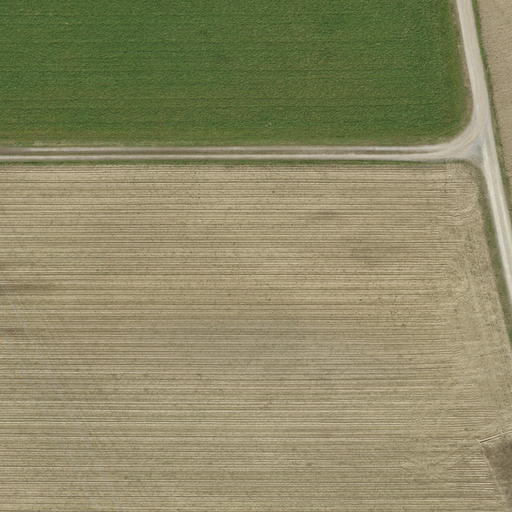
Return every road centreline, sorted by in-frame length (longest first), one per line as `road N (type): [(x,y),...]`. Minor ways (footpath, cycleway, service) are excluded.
road 1 (track): [(0,155),(487,146)]
road 2 (track): [(464,0),(511,264)]
